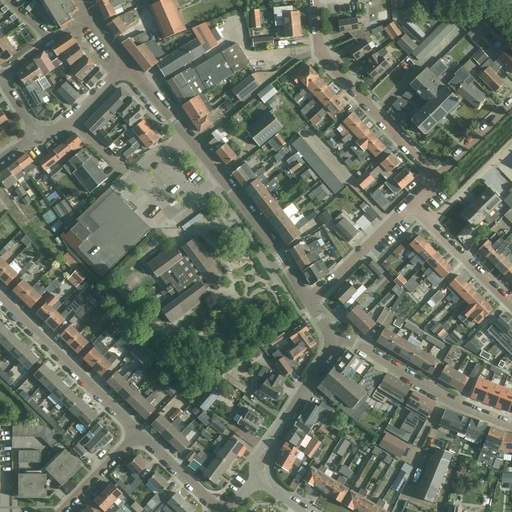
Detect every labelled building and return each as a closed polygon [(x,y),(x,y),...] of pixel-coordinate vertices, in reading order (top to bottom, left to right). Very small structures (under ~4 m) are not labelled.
[(33,0),(26,10),(30,13),(37,4),(33,0)] [(58,24),(61,28),(73,21),(70,16),(78,11),(71,0),(40,0),(42,1),(43,1),(47,7),(45,7),(47,9),(48,9),(51,15),(50,15),(51,17),(53,16),(56,22),(55,23),(56,25),(58,24)] [(105,0),(98,4),(105,20),(111,18),(116,15),(112,7),(129,1),(128,0),(143,0),(145,3),(149,0),(105,0)] [(164,40),(186,30),(172,0),(165,0),(150,7),(164,40)] [(393,20),(392,3),(382,3),(383,21),(393,20)] [(293,7),(274,8),(276,26),(284,26),(285,26),(301,24),(299,12),(293,13),(293,7)] [(261,28),(260,10),(250,11),(252,29),(261,28)] [(135,21),(135,20),(130,12),(118,18),(108,26),(116,38),(127,30),(125,27),(135,21)] [(446,19),(454,27),(458,23),(450,15),(446,19)] [(413,18),(406,26),(421,40),(428,32),(413,18)] [(365,33),(364,24),(358,25),(357,19),(339,22),(341,33),(352,31),(354,38),(360,36),(365,33)] [(454,27),(446,19),(442,23),(450,31),(454,27)] [(503,36),(486,19),(481,24),(498,41),(503,36)] [(222,22),(214,24),(216,31),(224,29),(222,22)] [(393,22),(386,27),(394,39),(402,34),(393,22)] [(167,57),(156,64),(156,65),(164,78),(206,53),(217,46),(218,45),(205,23),(191,29),(197,39),(167,57)] [(450,31),(442,23),(439,27),(447,35),(450,31)] [(480,23),(475,28),(480,33),(485,29),(480,23)] [(301,24),(285,26),(285,33),(277,34),(277,39),(286,38),(302,37),(301,24)] [(435,31),(443,38),(447,35),(439,27),(435,31)] [(443,38),(435,31),(431,34),(439,42),(443,38)] [(144,32),(132,38),(139,47),(149,41),(144,32)] [(368,32),(365,33),(360,36),(354,38),(359,45),(350,51),(357,60),(372,50),(368,45),(373,41),(370,38),(372,36),(368,32)] [(30,34),(26,37),(30,43),(34,39),(30,34)] [(71,34),(51,47),(58,58),(78,45),(71,34)] [(418,47),(406,34),(400,40),(412,52),(418,47)] [(439,42),(431,34),(427,38),(435,46),(439,42)] [(0,40),(0,55),(2,54),(6,61),(17,53),(5,37),(3,38),(0,40)] [(131,37),(122,44),(144,71),(146,73),(156,65),(156,64),(167,57),(153,39),(149,41),(139,47),(132,38),(131,37)] [(254,47),(274,45),(273,37),(253,39),(254,47)] [(435,46),(427,38),(423,42),(431,50),(435,46)] [(431,50),(423,42),(420,46),(427,54),(431,50)] [(222,52),(210,60),(191,70),(190,68),(167,82),(183,106),(202,94),(250,64),(237,43),(222,52)] [(71,67),(86,56),(78,45),(52,63),(56,69),(64,63),(61,60),(63,59),(63,60),(65,58),(71,67)] [(424,57),(427,54),(420,46),(416,49),(424,57)] [(383,49),(372,56),(376,61),(366,70),(375,80),(390,66),(383,58),(388,54),(383,49)] [(420,61),(424,57),(416,49),(412,53),(420,61)] [(511,52),(508,49),(498,59),(511,72),(511,52)] [(482,50),(473,59),(480,66),(488,57),(482,50)] [(44,52),(33,60),(35,62),(45,76),(55,69),(44,52)] [(86,56),(65,77),(79,91),(81,89),(85,85),(82,82),(96,67),(86,56)] [(500,69),(490,58),(480,68),(484,72),(479,76),(495,93),(505,83),(495,74),(500,69)] [(35,62),(24,70),(37,88),(36,89),(38,91),(44,102),(45,104),(50,101),(38,81),(45,76),(35,62)] [(347,70),(354,77),(362,70),(354,62),(347,70)] [(319,76),(310,67),(305,63),(294,73),(294,74),(290,78),(296,84),(300,81),(307,87),(318,77),(319,76)] [(85,85),(81,89),(83,90),(84,89),(88,92),(90,90),(90,89),(104,75),(96,67),(82,82),(85,85)] [(455,93),(453,95),(460,101),(463,98),(477,109),(485,99),(470,86),(468,85),(473,80),(474,79),(461,67),(461,68),(455,74),(457,76),(449,84),(456,91),(456,92),(455,93)] [(427,68),(410,85),(425,100),(430,95),(448,113),(450,115),(451,115),(450,114),(453,111),(454,112),(454,111),(452,109),(460,101),(453,95),(427,68)] [(24,70),(17,74),(27,88),(32,97),(37,106),(44,102),(38,91),(36,89),(37,88),(24,70)] [(232,91),(240,101),(260,85),(251,75),(232,91)] [(52,77),(48,80),(54,88),(57,85),(52,77)] [(318,77),(307,87),(307,88),(299,95),(302,98),(307,94),(308,96),(312,93),(316,97),(327,87),(318,77)] [(71,106),(80,97),(66,83),(57,93),(71,106)] [(257,95),(264,104),(277,93),(270,85),(257,95)] [(316,97),(313,100),(308,104),(311,108),(319,101),(325,107),(336,97),(327,87),(316,97)] [(85,127),(94,136),(102,128),(110,121),(109,120),(129,99),(119,89),(103,105),(104,106),(85,127)] [(208,113),(213,110),(202,94),(183,106),(194,124),(209,114),(208,113)] [(429,105),(424,110),(437,124),(448,113),(430,95),(425,100),(429,105)] [(325,107),(317,114),(321,119),(329,112),(334,117),(333,119),(336,123),(347,113),(343,109),(345,107),(336,97),(325,107)] [(129,99),(109,120),(110,121),(113,124),(120,118),(121,116),(124,119),(138,106),(139,106),(131,98),(129,99)] [(407,102),(399,99),(394,104),(399,110),(403,109),(405,106),(407,102)] [(229,102),(224,105),(228,111),(233,107),(229,102)] [(44,104),(35,109),(38,113),(47,108),(44,104)] [(145,113),(138,106),(124,119),(127,123),(122,127),(126,131),(130,127),(140,118),(145,113)] [(209,114),(194,124),(200,133),(219,118),(216,114),(220,111),(217,107),(213,110),(208,113),(209,114)] [(424,110),(422,108),(411,119),(411,122),(424,135),(427,135),(437,124),(424,110)] [(45,109),(39,116),(53,119),(54,111),(45,109)] [(268,111),(245,130),(258,146),(281,126),(268,111)] [(353,113),(339,126),(344,131),(341,134),(344,138),(361,122),(353,113)] [(129,142),(132,146),(151,130),(143,120),(143,121),(140,118),(130,127),(132,129),(132,130),(137,135),(129,142)] [(402,120),(398,124),(404,130),(408,126),(402,120)] [(355,136),(359,140),(369,131),(361,122),(344,138),(342,140),(345,145),(355,136)] [(459,126),(456,129),(461,135),(465,131),(459,126)] [(108,134),(102,128),(94,136),(100,141),(106,136),(108,134)] [(145,151),(148,148),(159,139),(151,130),(132,146),(135,150),(140,146),(145,151)] [(357,152),(360,155),(377,140),(369,131),(359,140),(356,143),(361,148),(357,152)] [(81,148),(79,145),(82,142),(75,133),(65,142),(72,150),(73,151),(75,153),(81,148)] [(211,134),(205,139),(210,145),(212,148),(226,164),(235,156),(222,140),(219,143),(218,142),(211,134)] [(278,135),(273,139),(282,148),(286,144),(278,135)] [(106,136),(100,141),(108,148),(114,142),(106,136)] [(291,145),(295,150),(304,142),(300,137),(291,145)] [(328,140),(327,142),(332,149),(334,147),(337,144),(331,138),(328,140)] [(386,149),(377,140),(360,155),(364,159),(368,155),(368,156),(372,153),(376,158),(386,149)] [(65,142),(53,152),(60,160),(67,154),(70,157),(75,153),(73,151),(72,150),(65,142)] [(295,150),(299,154),(308,146),(304,142),(295,150)] [(312,151),(308,146),(299,154),(303,159),(312,151)] [(131,148),(123,154),(126,159),(134,152),(131,148)] [(82,149),(68,161),(62,166),(71,176),(73,174),(90,193),(107,179),(82,149)] [(338,152),(336,153),(340,158),(342,156),(345,153),(341,149),(338,152)] [(303,159),(307,163),(316,155),(312,151),(303,159)] [(60,160),(53,152),(39,163),(46,171),(60,160)] [(296,153),(286,162),(291,167),(297,161),(301,158),(296,153)] [(17,162),(27,175),(37,168),(27,154),(17,162)] [(316,155),(307,163),(311,168),(320,160),(316,155)] [(389,173),(400,164),(391,155),(372,173),(376,177),(385,168),(389,173)] [(311,168),(315,172),(324,164),(320,160),(311,168)] [(27,175),(17,162),(8,169),(26,194),(27,194),(19,182),(20,181),(19,180),(22,177),(26,181),(30,179),(27,175)] [(297,162),(288,169),(292,173),(301,166),(297,162)] [(244,189),(266,172),(262,168),(254,174),(245,163),(232,174),(244,189)] [(324,164),(315,172),(319,177),(328,169),(324,164)] [(362,168),(357,172),(360,175),(361,177),(366,173),(362,168)] [(10,187),(13,185),(17,190),(16,191),(21,198),(26,194),(8,169),(0,174),(0,178),(9,190),(11,188),(10,187)] [(309,178),(311,176),(314,173),(310,169),(304,173),(309,178)] [(319,177),(323,181),(332,173),(328,169),(319,177)] [(51,180),(55,177),(50,170),(46,173),(51,180)] [(392,177),(385,184),(395,196),(402,190),(414,179),(405,170),(395,179),(392,177)] [(266,172),(244,189),(251,197),(264,187),(257,179),(258,178),(266,172)] [(363,190),(374,180),(366,172),(366,173),(361,177),(356,182),(363,190)] [(327,186),(336,178),(332,173),(323,181),(327,186)] [(327,186),(331,190),(340,182),(336,178),(327,186)] [(471,206),(462,215),(475,229),(485,219),(490,224),(494,220),(488,215),(495,208),(501,214),(508,207),(505,205),(511,198),(511,196),(497,181),(490,188),(489,188),(471,206)] [(344,187),(340,182),(331,190),(335,195),(344,187)] [(323,183),(308,196),(312,201),(316,197),(327,188),(323,183)] [(264,187),(251,197),(257,205),(270,195),(274,192),(268,184),(264,187)] [(151,230),(110,188),(61,236),(102,278),(151,230)] [(327,188),(316,197),(320,203),(332,193),(327,188)] [(257,205),(263,213),(276,203),(281,199),(275,191),(274,192),(270,195),(257,205)] [(55,192),(51,195),(55,201),(60,197),(55,192)] [(22,201),(26,206),(31,202),(27,197),(22,201)] [(74,197),(70,201),(75,206),(79,203),(74,197)] [(66,214),(71,211),(63,200),(58,204),(66,214)] [(276,203),(263,213),(269,221),(283,211),(276,203)] [(364,203),(360,207),(366,213),(367,212),(370,209),(364,203)] [(190,216),(197,210),(192,204),(185,210),(190,216)] [(53,208),(61,218),(66,215),(59,205),(53,208)] [(269,221),(276,229),(294,215),(287,207),(283,211),(269,221)] [(370,209),(367,212),(375,220),(379,216),(371,208),(370,209)] [(48,209),(40,214),(45,223),(53,217),(48,209)] [(328,212),(319,217),(324,226),(333,221),(328,212)] [(375,220),(367,212),(366,213),(363,216),(371,223),(375,220)] [(295,227),(282,237),(288,246),(302,235),(298,231),(317,217),(313,213),(295,227)] [(348,243),(358,233),(352,227),(354,225),(343,213),(334,221),(338,225),(334,229),(348,243)] [(367,227),(371,223),(363,216),(359,219),(367,227)] [(52,233),(60,224),(55,219),(47,228),(52,233)] [(289,219),(276,229),(282,237),(295,227),(290,220),(289,219)] [(367,227),(359,219),(356,223),(363,231),(367,227)] [(180,220),(174,225),(178,231),(184,226),(180,220)] [(408,257),(411,260),(427,244),(419,236),(410,245),(415,250),(408,257)] [(159,255),(147,264),(157,277),(160,276),(164,282),(168,288),(166,290),(168,293),(173,299),(160,308),(172,324),(185,315),(210,296),(205,289),(213,284),(217,290),(223,285),(219,279),(224,276),(196,238),(177,252),(172,246),(159,255)] [(479,250),(487,259),(505,241),(501,238),(493,246),(488,241),(479,250)] [(383,239),(378,248),(386,253),(392,243),(383,239)] [(11,240),(4,248),(0,251),(0,254),(2,256),(7,251),(14,244),(11,240)] [(289,250),(296,262),(315,250),(321,246),(317,240),(307,247),(303,242),(289,250)] [(505,241),(487,259),(496,267),(505,258),(502,254),(505,251),(504,249),(508,245),(505,241)] [(334,243),(327,247),(330,253),(337,249),(334,243)] [(411,260),(410,261),(413,265),(414,264),(418,261),(422,266),(426,262),(436,253),(427,244),(411,260)] [(401,245),(393,253),(397,257),(405,249),(401,245)] [(315,250),(296,262),(302,271),(317,262),(314,257),(323,251),(323,250),(321,246),(315,250)] [(375,247),(368,254),(377,263),(384,256),(375,247)] [(336,250),(331,253),(335,258),(339,255),(336,250)] [(62,259),(73,270),(79,264),(68,253),(62,259)] [(424,274),(428,277),(444,262),(436,253),(426,262),(431,267),(424,274)] [(0,257),(0,275),(9,266),(0,257)] [(504,276),(511,267),(511,258),(509,261),(505,258),(496,267),(504,276)] [(28,271),(36,263),(32,259),(24,268),(28,271)] [(317,262),(302,271),(312,286),(324,278),(325,276),(334,268),(337,265),(333,261),(326,268),(321,260),(317,262)] [(379,277),(384,272),(373,261),(368,266),(379,277)] [(452,271),(444,262),(428,277),(432,281),(438,275),(443,280),(452,271)] [(36,263),(28,271),(32,275),(40,266),(36,263)] [(388,264),(383,268),(387,272),(392,268),(388,264)] [(9,266),(0,275),(0,278),(7,286),(18,275),(9,266)] [(22,276),(27,271),(24,268),(19,273),(22,276)] [(78,270),(71,276),(80,285),(87,278),(78,270)] [(252,288),(259,283),(251,273),(245,278),(252,288)] [(408,281),(400,275),(394,282),(401,288),(408,281)] [(449,285),(447,288),(452,293),(448,297),(451,300),(467,284),(459,276),(449,285)] [(55,279),(46,289),(47,291),(50,294),(60,284),(55,279)] [(27,294),(32,289),(24,280),(13,291),(22,300),(27,294)] [(75,292),(78,295),(90,283),(86,280),(75,292)] [(235,285),(242,295),(249,290),(241,280),(235,285)] [(415,281),(406,289),(410,294),(419,285),(415,281)] [(348,282),(335,295),(343,304),(357,291),(348,282)] [(27,294),(22,300),(31,308),(41,297),(47,291),(43,287),(41,288),(37,284),(32,289),(27,294)] [(467,284),(451,300),(455,304),(462,297),(466,302),(476,293),(471,288),(467,284)] [(429,289),(420,298),(424,302),(433,293),(429,289)] [(436,305),(445,297),(439,291),(431,300),(436,305)] [(359,305),(368,297),(364,292),(355,301),(359,305)] [(458,318),(463,323),(468,317),(484,301),(476,293),(466,302),(470,306),(458,318)] [(36,314),(46,323),(51,318),(50,317),(55,311),(51,308),(58,301),(53,295),(46,302),(47,303),(36,314)] [(51,318),(46,323),(54,331),(65,320),(64,320),(72,311),(76,314),(84,306),(77,299),(60,316),(55,311),(50,317),(51,318)] [(493,310),(484,301),(468,317),(463,323),(466,326),(475,317),(480,323),(493,310)] [(347,317),(356,325),(367,314),(358,306),(347,317)] [(76,316),(80,319),(84,315),(83,314),(86,312),(83,309),(76,316)] [(381,325),(382,325),(389,313),(384,309),(376,322),(381,325)] [(389,313),(382,325),(387,328),(394,315),(389,312),(389,313)] [(356,325),(365,335),(376,324),(367,314),(356,325)] [(74,316),(70,321),(73,325),(78,320),(74,316)] [(396,321),(393,325),(400,329),(403,325),(405,321),(398,317),(396,321)] [(501,318),(487,331),(498,342),(511,329),(501,318)] [(421,328),(428,332),(433,324),(426,320),(421,328)] [(438,322),(430,330),(434,334),(435,333),(441,327),(442,326),(438,322)] [(415,328),(407,323),(404,327),(413,332),(415,328)] [(288,354),(290,353),(292,351),(291,349),(297,344),(296,343),(301,340),(302,341),(309,336),(307,332),(308,331),(303,324),(288,335),(292,340),(285,345),(285,346),(283,347),(288,354)] [(0,328),(0,343),(2,345),(12,334),(3,326),(0,328)] [(60,337),(69,345),(79,335),(70,326),(60,337)] [(441,327),(435,333),(441,338),(446,332),(441,327)] [(415,328),(413,332),(422,337),(424,333),(415,328)] [(511,328),(511,329),(498,342),(509,353),(511,350),(511,328)] [(377,343),(388,349),(396,336),(385,329),(377,343)] [(282,330),(268,340),(273,346),(287,336),(282,330)] [(453,332),(446,339),(453,344),(459,338),(453,332)] [(94,348),(83,359),(93,368),(98,363),(97,362),(102,357),(109,349),(102,342),(107,337),(103,333),(100,336),(97,339),(92,344),(95,347),(94,348)] [(12,334),(2,345),(10,353),(20,343),(12,334)] [(88,343),(79,335),(69,345),(78,354),(88,343)] [(89,341),(92,344),(97,339),(94,336),(89,341)] [(316,345),(309,336),(302,341),(301,340),(296,343),(297,344),(291,349),(292,351),(290,353),(293,358),(298,355),(299,356),(304,353),(316,345)] [(388,349),(399,355),(407,342),(396,336),(388,349)] [(436,341),(428,336),(426,339),(434,344),(436,341)] [(129,354),(137,345),(129,337),(120,345),(129,354)] [(436,341),(434,344),(443,350),(445,346),(436,341)] [(471,341),(465,347),(476,354),(480,350),(471,341)] [(108,347),(116,353),(120,349),(112,342),(108,347)] [(407,342),(399,355),(409,362),(417,348),(407,342)] [(10,353),(19,361),(29,351),(20,343),(10,353)] [(448,365),(457,349),(452,346),(443,362),(448,365)] [(138,347),(134,351),(139,355),(142,352),(138,347)] [(409,362),(420,368),(428,354),(417,348),(409,362)] [(259,349),(253,354),(256,359),(262,354),(259,349)] [(363,362),(347,350),(335,366),(352,381),(366,394),(369,397),(383,374),(372,367),(364,378),(355,372),(363,362)] [(29,351),(19,361),(28,370),(38,360),(29,351)] [(139,355),(136,358),(143,364),(146,360),(149,358),(142,352),(139,355)] [(107,361),(102,357),(97,362),(98,363),(93,368),(101,377),(112,366),(111,365),(118,357),(115,353),(107,361)] [(428,354),(420,368),(431,375),(439,361),(428,354)] [(293,370),(283,357),(275,363),(284,376),(293,370)] [(134,374),(117,392),(127,401),(136,390),(131,385),(137,379),(142,373),(150,364),(146,360),(143,364),(137,370),(134,374)] [(474,380),(481,367),(476,364),(469,377),(474,380)] [(34,376),(43,385),(53,374),(44,365),(34,376)] [(259,385),(257,389),(267,395),(276,400),(277,398),(278,399),(279,399),(283,392),(282,392),(282,391),(283,389),(280,388),(285,379),(264,366),(258,376),(266,381),(262,387),(259,385)] [(352,381),(335,366),(318,388),(330,400),(350,417),(351,417),(365,402),(364,402),(369,397),(366,394),(352,381)] [(439,379),(450,386),(457,372),(446,366),(439,379)] [(117,372),(107,382),(117,392),(134,374),(130,370),(129,371),(123,377),(117,372)] [(457,372),(450,386),(460,392),(468,379),(457,372)] [(402,403),(411,388),(387,373),(378,388),(372,397),(384,404),(386,400),(399,408),(402,403)] [(14,381),(7,374),(3,378),(10,385),(14,381)] [(43,385),(52,393),(62,382),(53,374),(43,385)] [(479,378),(471,398),(484,403),(492,383),(479,378)] [(170,386),(169,386),(164,381),(157,388),(162,393),(165,391),(171,397),(176,392),(170,386)] [(216,381),(208,389),(195,403),(205,412),(218,397),(213,393),(220,384),(216,381)] [(71,391),(62,382),(52,393),(60,401),(61,401),(71,391)] [(492,383),(484,403),(496,408),(504,388),(492,383)] [(511,390),(504,388),(496,408),(509,413),(511,405),(511,390)] [(257,389),(254,394),(261,399),(263,400),(267,395),(257,389)] [(127,401),(137,410),(153,393),(149,390),(146,393),(149,397),(146,400),(136,390),(127,401)] [(19,395),(27,402),(31,398),(23,391),(19,395)] [(60,401),(55,407),(59,411),(64,405),(69,410),(80,399),(71,391),(61,401),(60,401)] [(414,392),(406,405),(405,407),(412,411),(407,418),(406,418),(400,428),(406,431),(412,421),(417,412),(425,398),(414,392)] [(153,393),(137,410),(146,419),(156,409),(150,404),(157,397),(153,393)] [(39,406),(31,398),(27,402),(35,411),(39,406)] [(417,412),(412,421),(416,423),(419,419),(425,422),(428,418),(436,404),(425,398),(417,412)] [(69,410),(78,418),(88,408),(80,399),(69,410)] [(294,426),(307,435),(308,435),(324,411),(330,415),(335,409),(323,401),(320,407),(310,401),(304,411),(304,412),(302,415),(301,415),(294,426)] [(365,402),(351,417),(356,421),(369,406),(365,402)] [(236,414),(233,420),(238,424),(254,433),(263,418),(247,408),(247,409),(242,405),(236,414)] [(35,411),(44,418),(48,414),(39,406),(35,411)] [(88,408),(78,418),(87,427),(97,417),(88,408)] [(179,409),(175,413),(171,418),(175,421),(179,417),(183,413),(179,409)] [(440,425),(452,430),(458,415),(446,410),(440,425)] [(48,414),(44,418),(53,427),(57,423),(52,418),(48,414)] [(162,414),(152,425),(162,435),(172,424),(162,414)] [(452,430),(465,435),(466,433),(472,418),(471,418),(471,420),(458,415),(452,430)] [(172,424),(162,435),(171,444),(182,433),(176,427),(182,420),(179,417),(175,421),(172,424)] [(215,417),(213,419),(209,424),(222,434),(227,427),(215,417)] [(487,425),(472,418),(466,433),(465,435),(468,436),(468,434),(481,439),(487,425)] [(416,423),(412,421),(406,431),(412,435),(418,424),(416,423)] [(59,438),(61,435),(65,431),(57,423),(53,427),(55,429),(52,432),(59,438)] [(98,423),(90,432),(95,437),(104,428),(98,423)] [(177,438),(171,444),(176,448),(181,453),(186,447),(191,442),(189,440),(186,437),(191,433),(195,428),(193,426),(190,424),(189,425),(188,426),(187,428),(185,430),(183,431),(182,433),(177,438)] [(36,437),(41,437),(45,426),(36,425),(36,437)] [(53,433),(46,426),(45,426),(41,437),(46,441),(53,433)] [(307,435),(294,426),(285,439),(298,448),(307,435)] [(326,437),(329,433),(321,427),(318,431),(326,437)] [(511,452),(511,434),(505,434),(491,427),(477,462),(492,467),(495,458),(503,460),(504,451),(511,452)] [(79,443),(73,449),(82,457),(86,452),(89,449),(94,454),(106,442),(107,443),(113,437),(112,436),(113,434),(113,432),(109,428),(107,428),(105,430),(104,428),(95,437),(86,446),(84,444),(82,447),(79,443)] [(73,438),(65,431),(61,435),(69,442),(73,438)] [(205,431),(202,435),(210,440),(213,437),(205,431)] [(57,437),(53,433),(46,441),(50,445),(54,441),(57,437)] [(400,458),(408,446),(387,433),(379,445),(400,458)] [(217,440),(236,455),(244,446),(232,437),(228,442),(225,440),(226,439),(220,435),(217,440)] [(340,441),(348,447),(352,440),(344,435),(340,441)] [(311,458),(313,455),(318,449),(322,443),(314,438),(303,453),(311,458)] [(236,455),(217,440),(213,444),(218,448),(218,447),(222,450),(218,456),(229,465),(236,455)] [(282,454),(300,464),(302,462),(297,458),(296,458),(300,452),(286,443),(282,450),(284,452),(282,454)] [(469,457),(473,445),(465,443),(461,454),(469,457)] [(352,444),(347,451),(354,455),(359,448),(352,444)] [(375,448),(372,454),(378,457),(381,451),(375,448)] [(437,455),(436,457),(449,462),(452,455),(437,448),(434,454),(437,455)] [(313,455),(313,456),(317,459),(322,452),(318,449),(313,455)] [(82,465),(66,450),(46,469),(61,485),(82,465)] [(192,451),(186,459),(190,462),(193,459),(207,470),(203,475),(215,484),(222,474),(197,455),(198,455),(192,451)] [(201,451),(198,455),(197,455),(222,474),(229,465),(218,456),(214,461),(201,451)] [(300,464),(282,454),(277,462),(277,465),(288,471),(293,463),(295,465),(299,467),(300,464)] [(387,455),(383,461),(389,464),(393,458),(387,455)] [(449,462),(436,457),(431,455),(414,496),(432,503),(449,462)] [(127,486),(123,490),(129,496),(143,481),(139,477),(138,476),(148,465),(139,456),(128,467),(133,472),(132,473),(132,475),(136,480),(130,486),(129,484),(127,486)] [(395,458),(391,465),(400,471),(404,464),(395,458)] [(404,464),(401,470),(409,475),(411,471),(413,469),(404,464)] [(304,481),(313,486),(324,467),(321,465),(318,471),(312,467),(304,481)] [(344,475),(348,469),(348,468),(343,465),(339,472),(344,475)] [(301,467),(298,473),(304,476),(307,470),(301,467)] [(322,492),(330,478),(324,474),(327,469),(324,467),(313,486),(322,492)] [(354,473),(348,469),(344,475),(350,479),(354,473)] [(156,473),(149,481),(159,492),(152,499),(154,500),(158,504),(166,496),(162,492),(169,485),(156,473)] [(511,473),(502,473),(502,482),(509,483),(511,482),(511,473)] [(47,474),(19,474),(19,496),(19,497),(47,497),(47,496),(47,491),(50,491),(50,486),(47,486),(47,474)] [(322,492),(331,497),(343,478),(340,476),(337,482),(330,478),(322,492)] [(397,476),(390,488),(396,492),(403,479),(397,476)] [(343,478),(331,497),(341,503),(349,489),(343,485),(346,480),(343,478)] [(293,481),(289,488),(295,491),(299,484),(293,481)] [(112,484),(103,493),(108,498),(109,497),(114,503),(123,494),(112,484)] [(343,504),(353,510),(364,491),(361,489),(358,494),(351,491),(343,504)] [(367,492),(364,491),(353,510),(356,511),(363,511),(370,501),(364,498),(367,492)] [(108,498),(103,493),(95,501),(105,511),(106,511),(116,511),(120,509),(114,503),(109,497),(108,498)] [(153,510),(150,511),(159,511),(162,509),(168,503),(173,508),(168,511),(176,511),(186,502),(177,494),(170,500),(166,496),(158,504),(153,509),(153,510)] [(135,511),(140,511),(143,510),(129,496),(124,501),(135,511)] [(152,499),(147,504),(153,510),(153,509),(158,504),(154,500),(152,499)] [(363,511),(375,511),(382,501),(379,500),(376,505),(370,501),(363,511)] [(382,501),(375,511),(387,511),(382,509),(385,503),(382,501)] [(176,511),(192,511),(194,510),(186,502),(176,511)]
